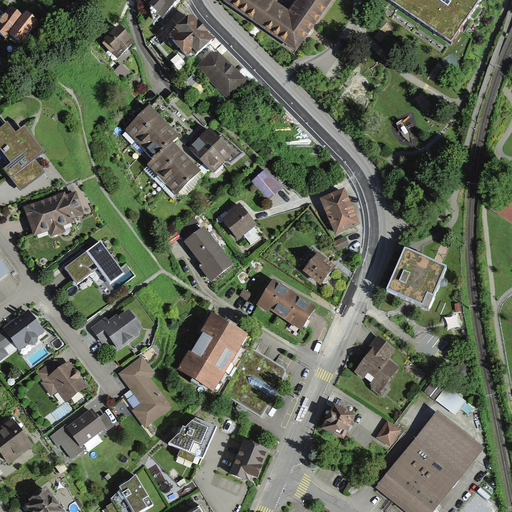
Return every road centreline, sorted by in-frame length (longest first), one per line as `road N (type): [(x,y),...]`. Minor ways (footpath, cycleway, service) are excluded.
road 1 (tertiary): [(279,476),(367,275),(375,207),(349,155),(204,0)]
road 2 (residential): [(111,389),(33,284),(0,310)]
